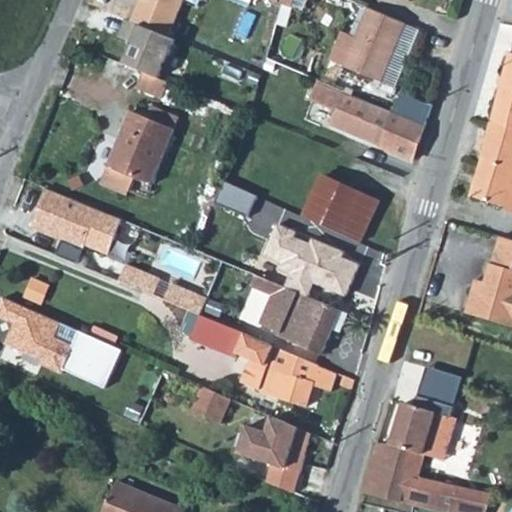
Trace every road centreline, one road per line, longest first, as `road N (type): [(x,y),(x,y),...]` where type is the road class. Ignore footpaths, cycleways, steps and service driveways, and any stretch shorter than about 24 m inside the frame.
road 1 (residential): [(339,511),(488,0)]
road 2 (residential): [(17,121),(71,0)]
